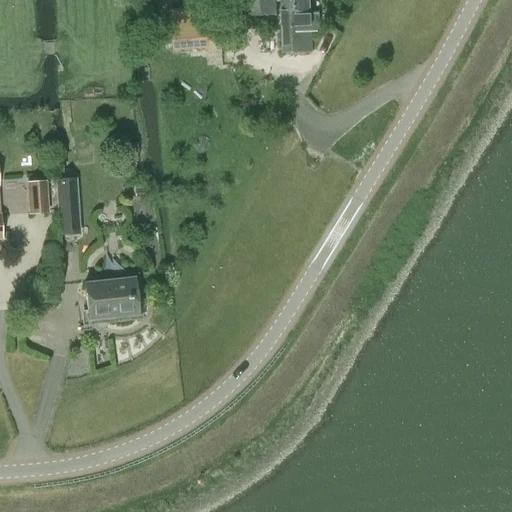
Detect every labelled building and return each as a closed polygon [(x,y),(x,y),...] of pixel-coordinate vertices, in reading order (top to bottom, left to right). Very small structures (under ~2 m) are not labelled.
[(141,0),(143,8),(171,4),(170,0),(141,0)] [(284,51),(311,50),(310,30),(319,30),(319,10),(310,11),(309,0),(247,0),(248,15),(277,14),(276,1),(282,1),(284,51)] [(175,51),(223,47),(221,26),(210,27),(209,10),(173,13),(175,51)] [(60,235),(64,234),(78,233),(74,180),(56,181),(60,235)] [(27,183),(29,214),(48,212),(46,181),(27,183)] [(88,321),(138,316),(134,278),(84,283),(88,321)]
